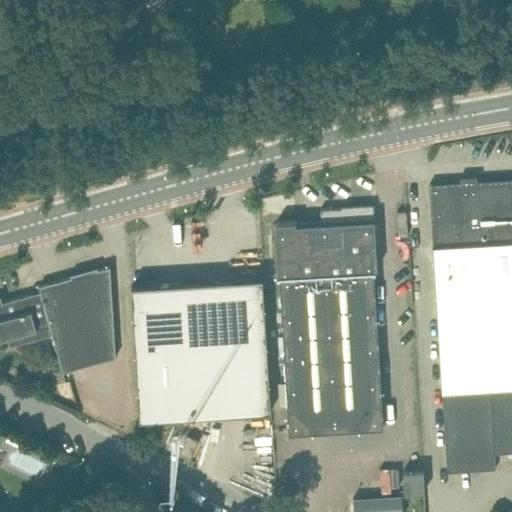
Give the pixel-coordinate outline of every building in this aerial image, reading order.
[(0,46),(3,48),(11,46),(9,39),(0,7),(0,46)] [(511,177),(429,183),(447,471),(495,468),(495,452),(511,451),(511,177)] [(320,209),(321,223),(296,225),(296,220),(276,221),(289,432),(383,426),(374,271),(376,271),(372,205),(320,209)] [(0,338),(50,324),(63,371),(116,356),(110,265),(39,284),(41,290),(0,301),(0,338)] [(138,285),(131,284),(140,418),(271,410),(263,276),(256,277),(256,278),(182,283),(138,285)] [(179,452),(190,457),(199,439),(188,434),(179,452)] [(406,492),(425,491),(424,469),(405,470),(406,492)]
